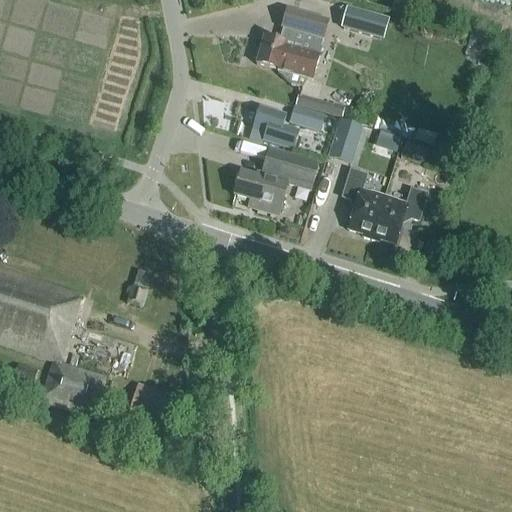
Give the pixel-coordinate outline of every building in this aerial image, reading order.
[(346,10),(341,30),(382,42),(388,22),(346,10)] [(279,73),(278,75),(290,86),(303,90),(304,88),(298,87),(300,80),(312,83),(318,63),(317,63),(328,23),(287,11),(282,30),(284,30),(280,44),(264,39),(260,52),(257,51),(254,61),(258,62),(256,66),(279,73)] [(345,111),(299,98),(296,107),(342,120),(345,111)] [(290,124),(317,131),(321,116),(294,108),(290,124)] [(299,132),(282,128),(285,117),(259,109),(257,114),(254,114),(251,124),(254,125),(249,142),(262,146),(263,142),(293,151),(299,132)] [(340,122),(329,159),(351,166),(362,129),(340,122)] [(415,142),(433,147),(436,137),(418,131),(415,142)] [(372,153),(392,159),(399,138),(379,132),(372,153)] [(425,151),(405,144),(400,161),(420,167),(425,151)] [(319,166),(267,151),(260,175),(256,173),(255,177),(240,172),(232,200),(247,204),(245,211),(278,221),(288,187),(311,194),(319,166)] [(371,243),(385,199),(384,199),(384,200),(362,194),(367,179),(351,174),(342,201),(357,206),(348,234),(364,239),(363,240),(371,243)] [(386,199),(385,199),(371,243),(379,245),(380,244),(395,248),(404,220),(419,225),(427,199),(412,193),(407,208),(385,201),(386,199)] [(0,347),(53,365),(40,403),(93,421),(105,382),(60,367),(82,299),(0,271),(0,347)] [(126,306),(141,311),(151,278),(137,273),(126,306)] [(13,381),(32,387),(37,373),(17,367),(13,381)] [(129,415),(166,426),(175,399),(138,387),(129,415)]
